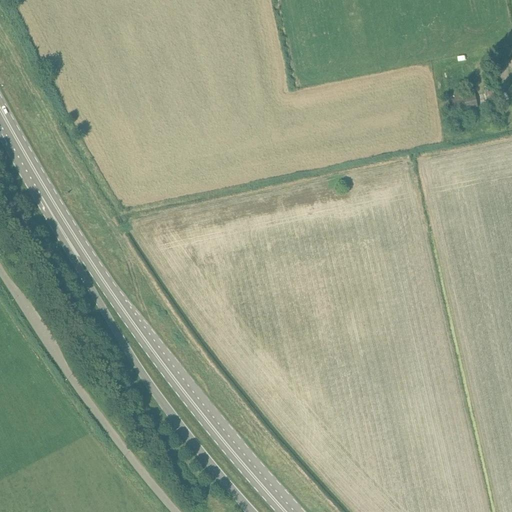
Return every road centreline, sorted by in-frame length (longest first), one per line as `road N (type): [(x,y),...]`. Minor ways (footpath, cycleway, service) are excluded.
road 1 (primary): [(285,511),(149,347),(48,193)]
road 2 (primary): [(48,193),(60,232),(132,356),(250,511)]
road 3 (unclassified): [(174,511),(79,394),(0,265)]
